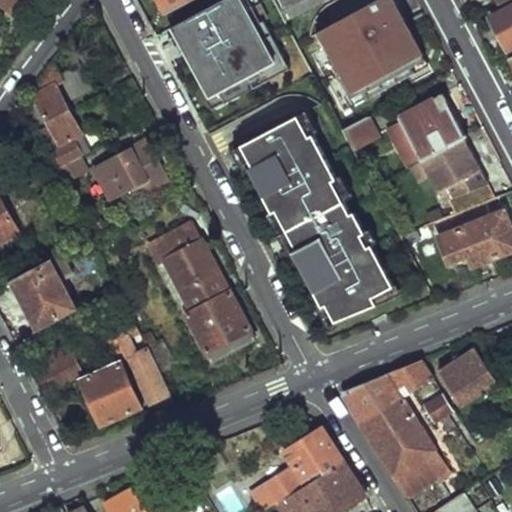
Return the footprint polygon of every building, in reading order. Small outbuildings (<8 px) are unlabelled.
[(4,0),(16,8),(22,0),(4,0)] [(154,0),(158,7),(164,4),(167,12),(190,0),(154,0)] [(220,0),(175,25),(179,32),(174,35),(182,50),(187,48),(217,106),(291,67),(265,18),(270,15),(261,0),(220,0)] [(277,0),(288,20),(325,0),(277,0)] [(380,0),(316,34),(324,49),(314,55),(345,111),(428,66),(394,0),(380,0)] [(511,6),(492,17),(509,50),(511,48),(511,6)] [(70,77),(67,72),(59,58),(38,88),(41,92),(62,82),(70,77)] [(70,77),(79,94),(101,83),(89,60),(67,72),(70,77)] [(45,104),(35,110),(42,124),(53,119),(57,128),(43,135),(60,170),(88,154),(79,136),(87,131),(62,82),(41,92),(39,93),(45,104)] [(404,123),(422,159),(463,138),(467,136),(444,93),(401,118),(404,123)] [(246,171),(251,169),(274,211),(269,214),(290,255),(295,252),(324,306),(319,308),(331,331),(340,326),(337,321),(379,304),(404,293),(399,283),(395,285),(374,246),(379,243),(371,230),(366,232),(356,212),(352,214),(346,201),(354,197),(343,175),(338,178),(316,135),(321,132),(309,111),(234,149),(246,171)] [(345,129),(355,148),(377,135),(367,117),(345,129)] [(422,159),(404,123),(390,129),(409,166),(411,165),(422,159)] [(87,131),(79,136),(88,154),(96,150),(87,131)] [(155,136),(98,165),(116,200),(137,189),(153,181),(157,188),(176,178),(155,136)] [(456,215),(495,199),(463,138),(422,159),(430,175),(445,203),(450,201),(456,215)] [(88,154),(60,170),(67,183),(95,169),(88,154)] [(419,181),(430,175),(422,159),(411,165),(419,181)] [(153,181),(137,189),(140,196),(157,188),(153,181)] [(0,190),(0,242),(25,228),(23,222),(18,224),(0,190)] [(439,236),(452,268),(474,265),(511,250),(511,227),(505,211),(439,236)] [(198,227),(161,246),(195,310),(232,289),(198,227)] [(66,250),(54,257),(65,278),(77,273),(66,250)] [(54,257),(15,277),(40,326),(79,306),(65,278),(54,257)] [(195,310),(190,312),(214,359),(257,336),(232,289),(195,310)] [(140,326),(113,340),(119,354),(134,358),(153,402),(174,393),(145,336),(140,326)] [(66,349),(28,361),(46,395),(84,375),(85,370),(77,355),(69,357),(66,349)] [(479,349),(444,372),(466,404),(485,391),(484,388),(498,379),(479,349)] [(392,410),(408,400),(402,389),(410,384),(415,390),(438,377),(427,359),(347,390),(344,396),(362,423),(390,407),(392,410)] [(125,362),(85,380),(106,424),(145,406),(125,362)] [(440,400),(453,421),(459,417),(447,396),(440,400)] [(362,423),(385,461),(410,499),(436,483),(453,472),(408,400),(392,410),(390,407),(362,423)] [(440,400),(431,405),(444,427),(453,421),(440,400)] [(315,478),(343,461),(322,426),(285,450),(293,464),(298,471),(291,476),(286,468),(251,492),(263,511),(281,500),(285,497),(315,478)] [(459,430),(465,439),(472,436),(466,426),(459,430)] [(344,511),(367,498),(343,461),(315,478),(336,511),(344,511)] [(298,471),(293,464),(286,468),(291,476),(298,471)] [(336,511),(315,478),(285,497),(294,511),(336,511)] [(107,505),(111,511),(150,511),(137,488),(107,505)] [(438,511),(478,511),(468,494),(438,511)]
